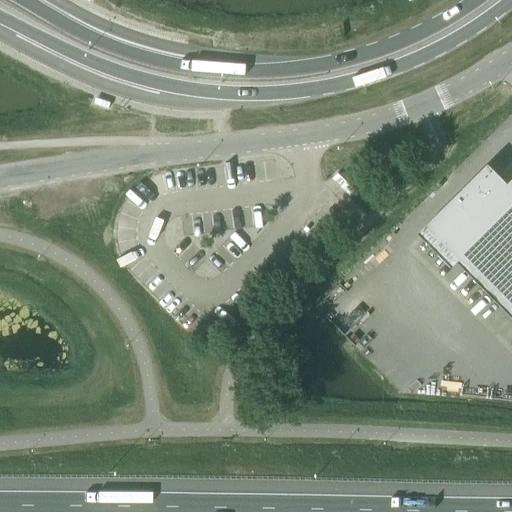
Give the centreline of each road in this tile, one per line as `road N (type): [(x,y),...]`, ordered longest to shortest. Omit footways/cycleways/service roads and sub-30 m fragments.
road 1 (secondary): [(0,17),(139,80),(203,93),(277,94),(399,70),(453,45),(511,0)]
road 2 (unclassified): [(0,180),(372,125),(456,92),(511,58)]
road 3 (secondary): [(482,0),(424,34),(357,57),(226,73),(146,59),(25,0)]
road 4 (motorway): [(485,511),(0,506)]
road 5 (unknown): [(511,112),(453,154),(405,222),(420,278),(457,321),(511,351)]
